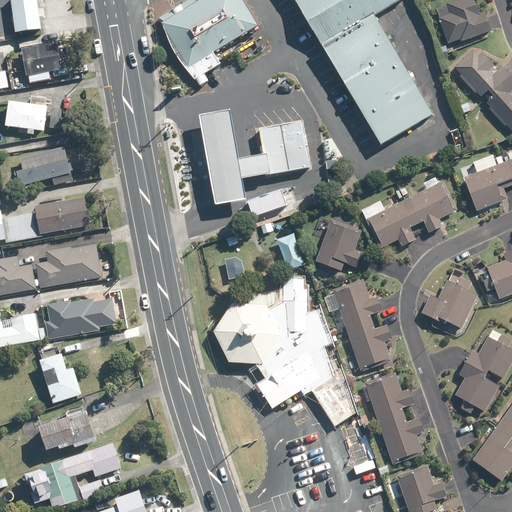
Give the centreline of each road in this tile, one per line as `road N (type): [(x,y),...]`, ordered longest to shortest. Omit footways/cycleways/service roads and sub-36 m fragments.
road 1 (secondary): [(111,0),(158,284),(224,511)]
road 2 (residential): [(511,220),(436,254),(415,279),(407,307),(468,494),(480,506),(498,506)]
